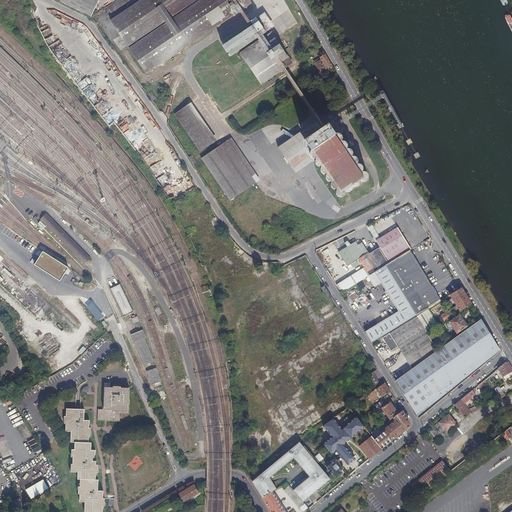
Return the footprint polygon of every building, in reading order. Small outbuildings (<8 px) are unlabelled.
[(59,0),(61,2),(91,17),(99,0),(59,0)] [(111,12),(129,0),(115,0),(106,6),(111,12)] [(200,0),(172,19),(171,17),(195,0),(140,0),(110,21),(120,35),(127,46),(165,21),(166,23),(129,48),(146,74),(212,30),(248,6),(243,0),(200,0)] [(262,32),(253,17),(220,39),(230,54),(262,32)] [(239,53),(259,81),(283,65),(280,60),(286,56),(273,38),(271,39),(268,34),(239,53)] [(120,50),(127,46),(120,35),(113,40),(120,50)] [(315,75),(318,80),(334,70),(325,53),(313,61),(320,72),(315,75)] [(87,74),(91,79),(131,135),(144,126),(100,65),(87,74)] [(91,79),(84,83),(114,124),(116,123),(127,138),(131,135),(91,79)] [(332,93),(325,82),(314,90),(315,93),(311,96),(313,99),(318,96),(321,100),(332,93)] [(189,103),(175,113),(200,150),(214,140),(189,103)] [(279,146),(297,172),(316,158),(315,162),(316,163),(317,165),(319,166),(321,167),(320,168),(320,170),(321,172),(322,173),(324,174),(326,175),(325,176),(325,178),(326,180),(329,181),(331,182),(331,186),(332,188),(334,189),(336,190),(336,194),(338,196),(339,197),(341,197),(343,196),(344,195),(345,193),(345,191),(349,191),(350,191),(352,190),(353,188),(353,186),(355,187),(358,186),(359,185),(361,181),(363,181),(365,181),(366,180),(367,179),(368,177),(367,175),(366,173),(362,171),(362,169),(362,167),(361,165),(359,164),(357,164),(357,163),(357,161),(356,159),(356,158),(354,157),(352,156),(352,153),(352,151),(351,151),(350,149),(348,149),(346,149),(347,147),(347,144),(345,142),(344,141),(342,141),(342,139),(342,137),(341,135),(339,134),(337,134),(335,134),(328,123),(305,139),(300,132),(279,146)] [(231,198),(256,181),(228,140),(203,157),(231,198)] [(187,155),(193,164),(197,162),(191,153),(187,155)] [(173,186),(172,186),(179,196),(185,192),(175,177),(170,181),(173,186)] [(17,203),(21,200),(10,189),(5,194),(16,204),(17,203)] [(22,201),(28,206),(31,204),(25,198),(22,201)] [(189,220),(190,219),(195,226),(204,220),(199,212),(200,212),(196,205),(184,213),(189,220)] [(85,264),(91,258),(46,213),(40,219),(85,264)] [(373,222),(366,225),(380,247),(389,262),(410,250),(411,249),(397,227),(381,237),(377,231),(378,230),(373,222)] [(385,265),(389,262),(380,247),(369,254),(362,243),(358,245),(356,241),(350,244),(347,241),(344,243),(347,246),(338,252),(347,266),(350,264),(352,266),(357,263),(355,260),(358,259),(364,267),(336,285),(341,293),(374,272),(385,265)] [(333,244),(317,249),(319,256),(329,253),(329,254),(332,253),(331,249),(335,248),(333,244)] [(389,262),(385,265),(416,316),(428,308),(441,300),(410,250),(389,262)] [(27,256),(33,261),(38,255),(32,251),(27,256)] [(322,260),(333,279),(341,275),(343,275),(344,270),(341,265),(337,267),(337,272),(333,266),(330,265),(333,263),(332,262),(336,260),(325,260),(324,258),(322,259),(322,260)] [(385,265),(374,272),(398,311),(365,332),(372,343),(382,337),(416,316),(385,265)] [(332,298),(324,285),(318,290),(320,294),(322,292),(327,300),(332,298)] [(456,306),(452,309),(455,314),(471,304),(466,295),(461,288),(450,295),(454,301),(454,303),(456,306)] [(354,290),(348,295),(353,301),(359,297),(354,290)] [(416,316),(382,337),(391,351),(398,346),(400,350),(425,334),(439,325),(428,308),(416,316)] [(445,322),(453,316),(450,310),(448,309),(445,311),(445,312),(441,315),(445,322)] [(467,326),(459,315),(449,322),(457,333),(467,326)] [(462,382),(486,363),(500,351),(498,347),(489,333),(481,319),(437,351),(412,369),(395,381),(405,397),(418,418),(462,382)] [(144,365),(154,361),(145,338),(146,337),(143,329),(130,335),(134,342),(135,342),(144,365)] [(412,369),(437,351),(425,334),(400,350),(412,369)] [(504,376),(511,371),(511,368),(508,363),(506,363),(499,368),(504,376)] [(156,367),(146,371),(151,385),(161,381),(156,367)] [(387,387),(385,383),(376,388),(382,397),(390,391),(387,387)] [(103,409),(98,409),(97,420),(120,421),(120,411),(127,411),(127,407),(128,402),(129,402),(129,387),(121,387),(121,386),(113,385),(113,387),(103,387),(103,409)] [(464,414),(471,411),(466,404),(477,394),(475,392),(477,391),(475,388),(471,392),(456,404),(464,414)] [(370,400),(377,395),(374,390),(367,395),(370,400)] [(505,396),(502,391),(495,393),(499,399),(505,396)] [(360,406),(368,401),(365,396),(357,402),(360,406)] [(393,418),(398,414),(388,400),(383,404),(380,406),(390,420),(393,418)] [(89,420),(84,420),(84,409),(81,409),(76,409),(66,408),(66,416),(65,416),(64,423),(66,423),(66,431),(71,431),(71,442),(75,442),(75,449),(72,449),(71,457),(73,457),(73,464),(71,464),(71,471),(79,472),(78,479),(81,479),(80,486),(79,486),(78,494),(80,494),(80,501),(86,502),(85,511),(102,511),(103,505),(105,505),(105,498),(103,498),(103,490),(98,490),(98,479),(96,479),(96,472),(97,472),(98,468),(98,464),(96,464),(96,461),(94,461),(95,450),(91,450),(91,442),(89,442),(89,435),(91,435),(91,431),(91,427),(89,427),(89,420)] [(398,414),(393,418),(395,421),(386,428),(387,429),(374,439),(382,449),(397,436),(410,425),(410,423),(402,411),(398,414)] [(458,423),(450,413),(431,429),(439,438),(445,433),(447,435),(451,434),(452,431),(450,429),(458,423)] [(332,437),(323,444),(332,454),(336,450),(348,464),(355,458),(343,444),(364,427),(356,417),(342,429),(333,418),(323,426),(332,437)] [(507,439),(511,436),(506,429),(502,433),(507,439)] [(374,439),(371,436),(359,446),(369,459),(376,454),(382,449),(374,439)] [(272,491),(276,489),(269,478),(296,461),(309,477),(321,468),(313,458),(314,457),(304,446),(304,447),(301,441),(287,451),(274,462),(252,481),(255,486),(262,498),(272,491)] [(341,472),(340,471),(343,468),(335,458),(330,461),(332,463),(326,467),(334,477),(341,472)] [(419,479),(421,482),(414,487),(409,491),(416,500),(451,471),(443,460),(419,479)] [(309,477),(307,479),(311,484),(313,488),(316,491),(317,490),(318,492),(329,483),(328,482),(330,479),(321,468),(309,477)] [(307,479),(294,490),(303,502),(316,491),(313,488),(311,484),(307,479)] [(31,498),(50,489),(45,480),(27,488),(31,498)] [(299,508),(305,503),(303,502),(294,490),(287,482),(281,486),(299,508)] [(180,492),(185,502),(202,494),(196,483),(180,492)] [(295,511),(294,510),(291,511),(285,511),(272,491),(262,498),(271,511),(295,511)] [(23,496),(9,502),(12,509),(26,503),(23,496)]
